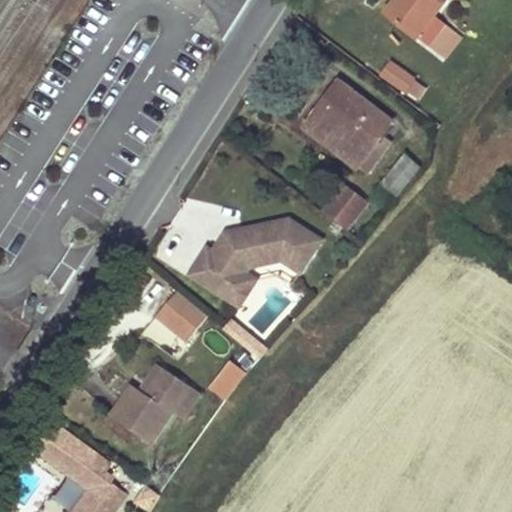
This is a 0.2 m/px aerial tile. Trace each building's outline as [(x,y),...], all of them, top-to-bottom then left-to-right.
[(399,0),(389,14),(418,36),(435,15),(447,0),(399,0)] [(428,45),(446,23),(435,15),(418,36),(428,45)] [(390,59),(379,74),(417,101),(428,86),(390,59)] [(341,82),(306,127),(358,167),(359,166),(367,156),(377,164),(386,151),(376,143),(386,131),(392,122),(341,82)] [(386,131),(376,143),(386,151),(396,138),(386,131)] [(367,156),(359,166),(368,175),(377,164),(367,156)] [(392,174),(383,185),(402,200),(412,189),(392,174)] [(324,212),(348,230),(369,202),(346,184),(324,212)] [(188,275),(228,298),(248,266),(279,257),(299,269),(319,235),(285,216),(238,228),(239,234),(229,236),(222,232),(211,251),(205,247),(188,275)] [(238,228),(222,232),(229,236),(239,234),(238,228)] [(228,298),(240,305),(256,278),(278,271),(293,280),(299,269),(279,257),(248,266),(228,298)] [(175,288),(142,329),(176,356),(209,314),(175,288)] [(226,400),(247,371),(229,358),(208,387),(226,400)] [(128,382),(108,411),(149,442),(171,412),(190,386),(155,363),(136,387),(128,382)] [(190,386),(171,412),(181,418),(199,393),(190,386)] [(109,465),(47,419),(28,444),(45,457),(38,466),(51,475),(57,466),(91,490),(109,465)] [(109,465),(91,490),(100,497),(118,472),(109,465)]
